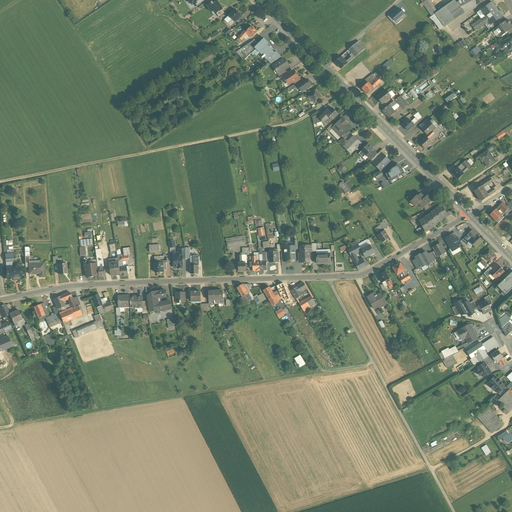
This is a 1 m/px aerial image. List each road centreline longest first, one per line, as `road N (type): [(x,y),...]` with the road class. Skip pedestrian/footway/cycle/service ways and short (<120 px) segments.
road 1 (unclassified): [(0,300),(80,284),(361,275),(465,217)]
road 2 (track): [(0,182),(290,124),(345,88)]
road 3 (track): [(17,428),(327,371)]
road 4 (track): [(327,276),(455,511)]
road 5 (track): [(508,425),(431,469),(308,511)]
road 6 (primary): [(469,215),(323,66)]
road 7 (track): [(57,0),(150,152)]
